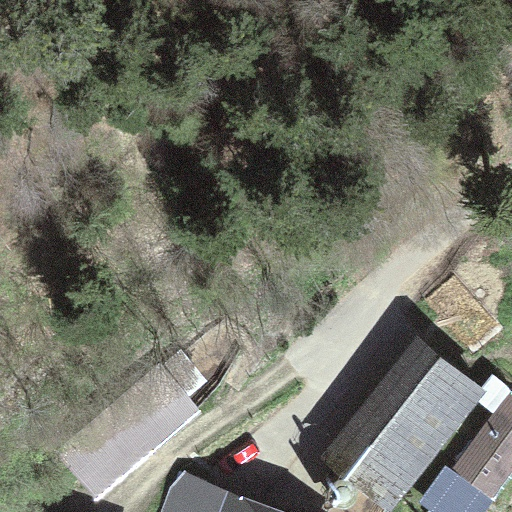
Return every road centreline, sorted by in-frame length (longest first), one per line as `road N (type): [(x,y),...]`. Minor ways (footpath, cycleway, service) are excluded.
road 1 (track): [(235,409),(258,335),(511,63)]
road 2 (track): [(275,484),(369,300),(511,181)]
road 3 (track): [(369,300),(129,497),(100,511)]
